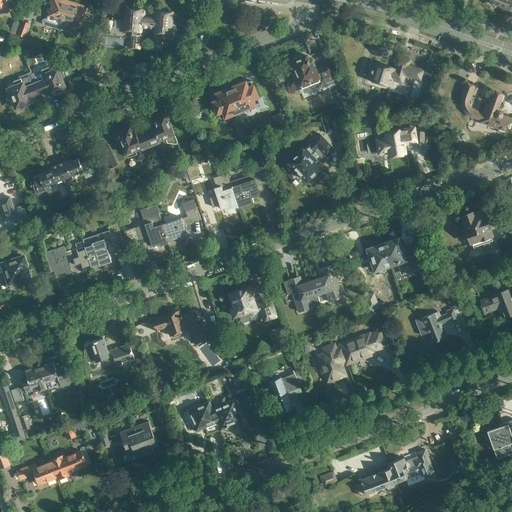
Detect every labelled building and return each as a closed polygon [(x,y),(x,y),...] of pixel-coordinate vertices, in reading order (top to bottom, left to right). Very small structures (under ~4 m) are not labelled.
[(0,0),(0,7),(3,8),(2,11),(8,13),(12,0),(0,0)] [(64,21),(70,0),(53,0),(52,6),(51,6),(48,15),(46,22),(53,24),(53,25),(61,28),(64,21)] [(71,0),(70,0),(64,21),(71,23),(70,26),(73,32),(78,30),(82,18),(83,18),(87,8),(84,7),(85,4),(71,0)] [(511,0),(503,0),(501,6),(511,10),(511,0)] [(148,27),(149,17),(144,17),(145,14),(142,13),(142,10),(127,9),(125,29),(132,30),(132,34),(130,34),(129,49),(141,50),(142,35),(141,35),(141,26),(148,27)] [(149,17),(148,27),(154,27),(152,49),(161,50),(162,37),(163,33),(170,33),(173,33),(174,33),(175,32),(176,30),(176,28),(175,26),(173,25),(171,25),(172,13),(157,12),(156,15),(154,14),(154,18),(149,17)] [(17,35),(25,37),(30,23),(22,20),(17,35)] [(80,57),(87,60),(91,47),(84,45),(80,57)] [(320,81),(322,88),(338,81),(330,63),(315,69),(312,62),(310,63),(309,60),(308,60),(306,55),(291,61),(302,88),(320,81)] [(396,69),(373,62),(371,69),(372,70),(370,75),(371,75),(370,79),(389,85),(391,79),(402,82),(405,74),(420,78),(422,70),(407,66),(409,61),(400,58),(396,69)] [(31,73),(41,98),(66,88),(62,78),(65,77),(62,69),(58,70),(58,69),(51,71),(49,67),(31,74),(31,72),(31,73)] [(435,72),(426,69),(423,77),(432,80),(435,72)] [(41,98),(31,73),(19,77),(19,79),(14,81),(15,86),(8,88),(17,108),(41,98)] [(233,85),(230,86),(240,111),(260,103),(258,99),(260,98),(254,83),(252,84),(251,80),(233,87),(233,85)] [(462,108),(463,109),(465,112),(468,115),(470,116),(480,120),(480,121),(507,131),(511,118),(502,115),(502,113),(501,112),(499,111),(498,110),(503,93),(494,90),(489,105),(486,104),(483,113),(475,110),(473,108),(471,107),(471,105),(470,101),(470,98),(471,97),(475,86),(465,82),(461,95),(462,96),(461,99),(461,100),(461,103),(461,106),(462,107),(462,108)] [(240,111),(230,86),(228,87),(228,89),(211,96),(220,119),(233,114),(237,123),(244,120),(240,111)] [(145,133),(150,144),(151,146),(152,148),(155,146),(157,146),(156,144),(161,142),(160,140),(167,138),(168,142),(177,143),(178,141),(175,134),(169,119),(171,116),(169,113),(166,111),(164,113),(153,117),(155,123),(152,124),(154,129),(145,133)] [(336,131),(330,114),(320,117),(326,134),(336,131)] [(150,144),(145,133),(137,136),(135,131),(132,132),(130,127),(118,131),(116,131),(114,134),(116,139),(121,140),(126,154),(127,153),(128,157),(137,154),(136,150),(141,148),(142,150),(151,146),(150,144)] [(416,142),(414,128),(401,130),(385,132),(386,139),(376,140),(379,153),(389,152),(389,156),(405,153),(403,144),(416,142)] [(320,134),(304,149),(303,147),(287,162),(294,170),(296,169),(301,174),(300,176),(306,183),(322,168),(316,161),(324,154),(327,158),(335,150),(320,134)] [(202,144),(208,158),(217,155),(211,140),(202,144)] [(102,148),(109,167),(117,164),(109,145),(102,148)] [(57,164),(65,183),(73,179),(71,176),(90,168),(87,160),(80,163),(78,159),(66,164),(65,161),(57,164)] [(65,183),(57,164),(45,169),(46,172),(39,175),(33,177),(35,183),(34,184),(33,185),(36,193),(38,194),(45,191),(46,189),(44,186),(56,182),(57,186),(65,183)] [(186,167),(190,179),(201,176),(197,164),(186,167)] [(238,207),(230,181),(225,168),(217,170),(222,185),(212,188),(214,193),(216,193),(217,195),(210,198),(213,207),(220,204),(221,209),(228,206),(229,209),(237,206),(238,207)] [(230,181),(238,207),(254,202),(252,197),(257,195),(254,187),(269,182),(265,170),(253,174),(254,179),(247,181),(245,175),(230,181)] [(0,211),(1,212),(3,218),(16,213),(9,196),(0,199),(0,211)] [(169,243),(168,243),(169,246),(176,244),(174,239),(193,233),(190,223),(202,220),(195,199),(183,203),(188,216),(183,218),(182,217),(162,224),(169,243)] [(162,224),(156,204),(148,207),(152,221),(124,230),(129,243),(140,240),(138,232),(147,229),(152,245),(159,243),(160,246),(168,243),(169,243),(162,224)] [(490,218),(488,219),(486,215),(485,216),(483,209),(473,213),(473,212),(462,215),(467,228),(466,229),(470,243),(481,239),(482,244),(492,240),(491,236),(492,235),(490,228),(491,228),(490,225),(492,224),(490,218)] [(30,229),(35,245),(42,242),(37,227),(30,229)] [(83,240),(92,267),(112,261),(108,251),(119,248),(118,246),(124,244),(119,229),(113,231),(114,233),(103,236),(103,239),(92,242),(90,237),(83,240)] [(383,244),(390,265),(399,262),(403,273),(424,265),(421,255),(406,260),(398,238),(383,244)] [(92,267),(83,240),(75,243),(77,247),(66,251),(65,249),(54,253),(53,249),(45,252),(51,271),(70,265),(73,274),(92,267)] [(390,265),(383,244),(368,249),(375,270),(376,270),(377,273),(383,271),(382,267),(390,265)] [(507,251),(503,252),(503,254),(501,255),(505,266),(507,265),(508,267),(511,265),(511,248),(507,250),(507,251)] [(19,285),(20,285),(33,280),(28,265),(29,264),(25,253),(23,254),(22,253),(10,257),(10,258),(0,261),(7,283),(6,285),(7,287),(9,288),(10,287),(11,288),(12,289),(15,290),(18,289),(20,286),(19,285)] [(313,280),(317,293),(326,291),(329,301),(342,297),(331,265),(320,269),(322,277),(313,280)] [(317,293),(313,280),(302,283),(300,276),(288,279),(289,280),(284,282),(288,293),(293,292),(299,311),(320,304),(317,293)] [(250,314),(258,311),(261,310),(265,321),(279,317),(273,300),(260,304),(260,306),(257,307),(250,287),(231,293),(236,307),(233,308),(235,316),(249,311),(250,314)] [(511,313),(511,296),(511,294),(509,288),(494,294),(495,295),(481,300),(485,312),(496,308),(497,311),(500,310),(502,317),(511,313)] [(380,306),(375,291),(363,295),(368,310),(380,306)] [(422,335),(428,333),(432,343),(445,338),(439,324),(450,320),(451,322),(457,320),(453,308),(446,310),(447,313),(439,316),(437,311),(416,320),(422,335)] [(192,340),(196,345),(207,337),(198,325),(194,312),(182,315),(181,315),(179,310),(153,319),(156,327),(167,324),(170,335),(186,330),(185,329),(188,327),(195,337),(192,340)] [(339,349),(344,362),(345,362),(347,366),(346,363),(354,360),(354,362),(364,359),(363,357),(370,354),(370,351),(384,346),(379,332),(369,336),(368,335),(367,335),(368,336),(364,338),(364,337),(339,346),(340,348),(339,349)] [(85,361),(95,361),(102,359),(103,362),(107,364),(113,362),(114,360),(116,365),(134,358),(129,343),(108,351),(103,338),(89,343),(87,341),(86,342),(83,344),(84,347),(85,348),(84,349),(85,361)] [(344,362),(339,349),(335,350),(333,346),(322,350),(324,354),(317,357),(321,366),(319,367),(321,374),(323,373),(327,382),(345,376),(340,364),(344,362)] [(40,368),(45,382),(48,389),(52,388),(52,387),(61,384),(61,386),(70,383),(63,365),(55,368),(53,361),(44,364),(45,366),(40,368)] [(141,362),(134,364),(137,371),(143,368),(141,362)] [(45,382),(40,368),(34,370),(34,368),(25,371),(27,377),(23,378),(22,380),(27,394),(47,387),(45,382)] [(270,381),(281,411),(293,407),(289,397),(302,392),(295,373),(282,378),(281,377),(270,381)] [(15,402),(24,399),(20,387),(11,390),(15,402)] [(77,396),(81,409),(89,406),(85,393),(77,396)] [(209,401),(221,431),(244,422),(240,414),(244,412),(239,398),(213,408),(210,401),(209,401)] [(221,431),(209,401),(187,409),(196,432),(206,428),(208,435),(220,430),(221,431)] [(158,410),(162,423),(170,421),(165,407),(158,410)] [(20,417),(24,430),(27,437),(34,434),(31,427),(32,427),(27,414),(20,417)] [(24,430),(20,417),(8,421),(12,434),(24,430)] [(511,419),(502,423),(499,424),(500,426),(487,431),(497,458),(511,453),(511,419)] [(134,426),(145,455),(154,452),(152,446),(158,444),(149,421),(134,426)] [(62,427),(67,440),(76,436),(72,423),(62,427)] [(145,455),(134,426),(120,431),(129,455),(135,453),(137,458),(145,455)] [(98,432),(103,446),(110,444),(106,429),(98,432)] [(57,477),(57,479),(71,474),(70,472),(87,465),(81,450),(64,457),(63,454),(50,459),(51,462),(51,461),(57,477)] [(361,482),(356,483),(360,495),(366,493),(366,494),(387,486),(388,488),(389,488),(393,487),(394,485),(394,484),(420,474),(421,477),(423,476),(425,477),(430,475),(432,472),(433,472),(425,450),(416,453),(418,458),(412,460),(414,465),(407,468),(403,458),(390,464),(391,468),(360,481),(361,482)] [(0,452),(0,468),(9,465),(4,451),(0,452)] [(51,461),(51,462),(37,467),(36,464),(21,470),(24,477),(34,473),(39,484),(57,477),(51,461)] [(320,476),(325,488),(338,483),(334,471),(320,476)]
